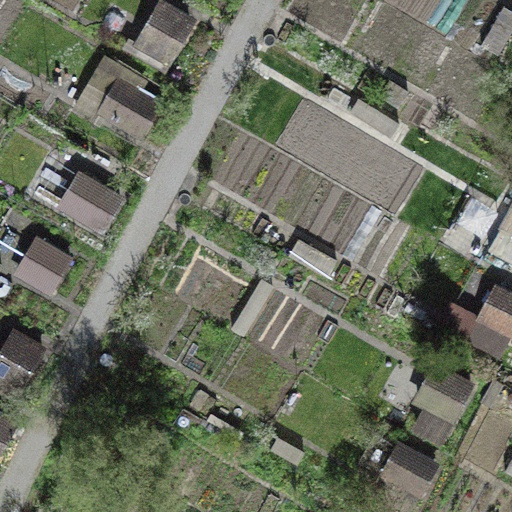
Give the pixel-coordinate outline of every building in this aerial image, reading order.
[(191,23),(160,5),(136,46),(168,64),(191,23)] [(158,105),(117,82),(99,114),(140,137),(158,105)] [(120,201),(78,175),(58,207),(100,233),(120,201)] [(70,260),(36,241),(17,275),(51,294),(70,260)] [(499,358),(511,333),(511,297),(497,289),(480,321),(453,307),(442,328),(499,358)] [(40,353),(11,338),(0,357),(0,384),(19,394),(40,353)] [(469,387),(433,369),(416,401),(426,406),(413,432),(439,445),(469,387)] [(0,452),(15,425),(0,416),(0,452)] [(434,467),(399,447),(383,475),(418,496),(434,467)]
